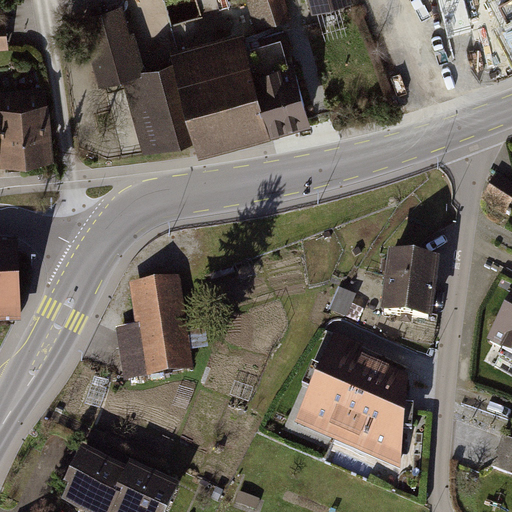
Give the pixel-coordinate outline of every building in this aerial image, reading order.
[(248,0),(258,30),(292,18),(285,0),(248,0)] [(355,0),(307,0),(312,15),(357,2),(355,0)] [(0,11),(0,48),(10,47),(6,11),(0,11)] [(146,154),(181,144),(160,69),(145,74),(128,12),(85,24),(102,86),(125,79),(146,154)] [(243,29),(170,50),(201,155),(312,123),(293,60),(288,62),(281,36),(248,46),(243,29)] [(33,89),(0,93),(0,107),(35,104),(33,89)] [(52,133),(50,102),(35,104),(0,107),(0,164),(54,158),(52,133)] [(511,185),(498,176),(485,196),(507,209),(511,201),(511,185)] [(20,244),(0,245),(0,326),(24,326),(20,244)] [(437,258),(387,251),(379,312),(428,319),(437,258)] [(182,277),(131,284),(136,324),(116,327),(124,381),(195,371),(182,277)] [(355,295),(339,289),(330,310),(357,322),(361,311),(350,306),(355,295)] [(511,291),(487,340),(511,353),(511,291)] [(364,350),(333,336),(294,422),(399,469),(408,379),(361,357),(364,350)] [(511,439),(505,437),(494,468),(511,473),(511,439)] [(127,466),(81,445),(63,485),(67,487),(61,501),(84,511),(112,511),(121,492),(116,490),(127,466)] [(130,460),(127,466),(116,490),(121,492),(112,511),(167,511),(181,484),(130,460)] [(240,492),(234,507),(247,511),(255,511),(260,500),(240,492)]
